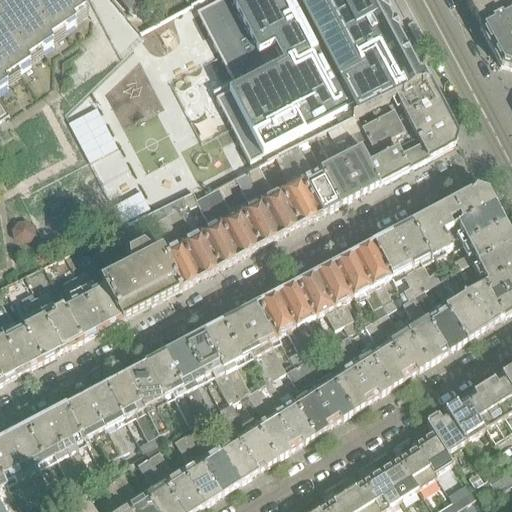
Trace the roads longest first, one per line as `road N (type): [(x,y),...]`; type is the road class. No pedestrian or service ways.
road 1 (residential): [(502,148),(0,414)]
road 2 (residential): [(253,511),(511,350)]
road 3 (tertiary): [(423,0),(483,111)]
